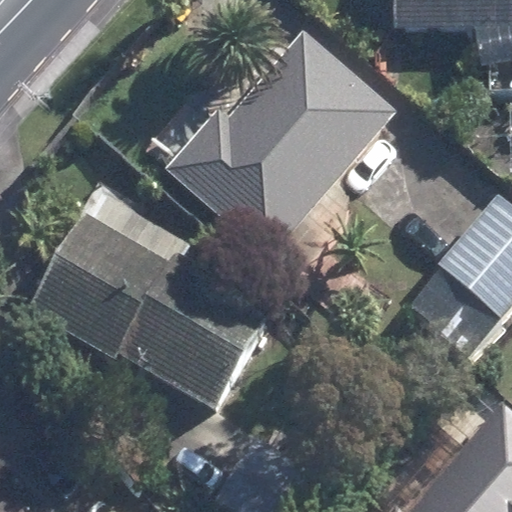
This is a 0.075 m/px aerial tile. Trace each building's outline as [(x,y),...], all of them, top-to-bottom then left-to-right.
[(511,0),(411,0),(411,33),(511,33),(511,0)] [(233,108),(179,168),(280,257),(406,116),(407,114),(315,33),(241,116),(233,108)] [(137,375),(232,432),(292,333),(195,275),(201,265),(117,214),(47,330),(133,382),(137,375)] [(511,215),(423,319),(484,373),(511,340),(511,215)] [(404,389),(427,408),(444,387),(421,369),(404,389)] [(232,511),(334,511),(339,505),(271,458),(232,511)] [(0,511),(41,511),(0,469),(0,511)]
